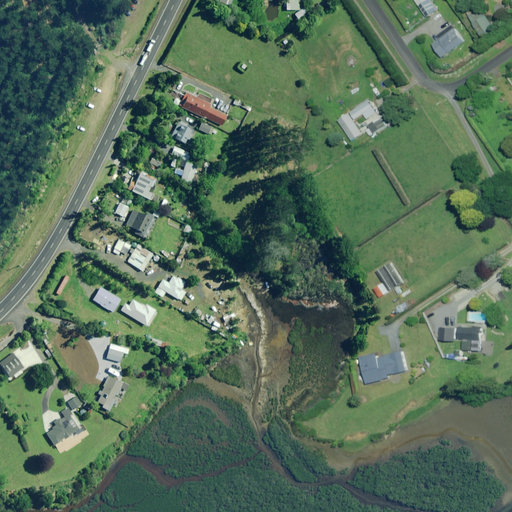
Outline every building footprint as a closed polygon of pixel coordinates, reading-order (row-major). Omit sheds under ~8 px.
[(431,0),(415,0),(427,18),(439,10),(431,0)] [(303,8),(293,14),(297,21),(308,15),(303,8)] [(496,30),(481,8),(469,16),(484,38),(496,30)] [(465,41),(455,28),(433,44),(443,58),(465,41)] [(208,108),(212,99),(199,93),(196,98),(184,93),(180,100),(178,106),(204,117),(221,126),(226,116),(208,108)] [(363,134),(350,113),(339,120),(353,141),(363,134)] [(387,126),(379,113),(373,117),(367,121),(375,134),(387,126)] [(186,125),(178,121),(170,137),(185,144),(187,139),(189,140),(192,136),(189,134),(191,130),(185,127),(186,125)] [(190,154),(174,147),(170,154),(186,162),(190,154)] [(159,162),(151,158),(148,165),(155,169),(159,162)] [(196,166),(185,163),(180,180),(191,184),(196,166)] [(214,169),(205,165),(202,170),(212,174),(214,169)] [(144,172),(142,176),(139,174),(131,192),(149,200),(152,194),(147,192),(152,180),(151,180),(153,176),(144,172)] [(132,177),(125,175),(123,181),(130,183),(132,177)] [(123,217),(127,207),(123,205),(124,204),(119,202),(114,213),(123,217)] [(152,220),(132,210),(125,225),(145,234),(152,220)] [(129,246),(124,243),(119,253),(124,256),(129,246)] [(141,272),(153,254),(138,244),(126,262),(141,272)] [(391,264),(385,268),(397,287),(403,283),(391,264)] [(395,288),(383,269),(378,272),(390,291),(395,288)] [(184,283),(167,273),(163,280),(161,279),(154,293),(162,297),(165,292),(180,301),(185,292),(180,290),(184,283)] [(120,300),(100,287),(92,300),(112,313),(120,300)] [(144,307),(132,300),(128,306),(124,303),(120,310),(146,326),(155,311),(145,305),(144,307)] [(408,307),(405,302),(397,308),(400,312),(408,307)] [(463,350),(478,351),(478,347),(473,347),(473,340),(481,340),(482,328),(459,327),(459,339),(463,339),(463,350)] [(143,337),(144,340),(147,342),(150,341),(151,338),(151,335),(148,333),(145,334),(143,337)] [(128,349),(109,344),(105,359),(120,363),(123,353),(127,354),(128,349)] [(449,345),(445,345),(445,354),(453,355),(453,349),(449,349),(449,345)] [(407,371),(402,351),(377,358),(376,353),(360,357),(367,384),(390,378),(389,376),(407,371)] [(24,367),(13,353),(0,362),(0,365),(9,378),(13,375),(15,378),(22,373),(20,370),(24,367)] [(128,386),(107,376),(94,402),(101,405),(101,407),(109,411),(115,400),(113,398),(114,395),(117,396),(120,389),(125,391),(128,386)] [(81,405),(76,397),(67,402),(73,410),(81,405)] [(71,415),(67,408),(61,412),(65,420),(62,422),(59,418),(53,422),(53,430),(47,434),(54,445),(76,431),(79,430),(70,416),(71,415)] [(86,414),(82,409),(78,412),(82,417),(86,414)]
